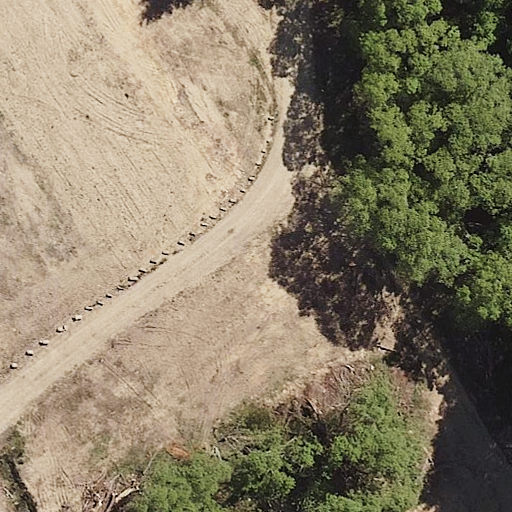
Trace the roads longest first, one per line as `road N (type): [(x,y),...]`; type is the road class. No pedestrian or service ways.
road 1 (track): [(0,406),(221,235),(278,94),(281,0)]
road 2 (unclassified): [(511,485),(360,260),(278,94)]
